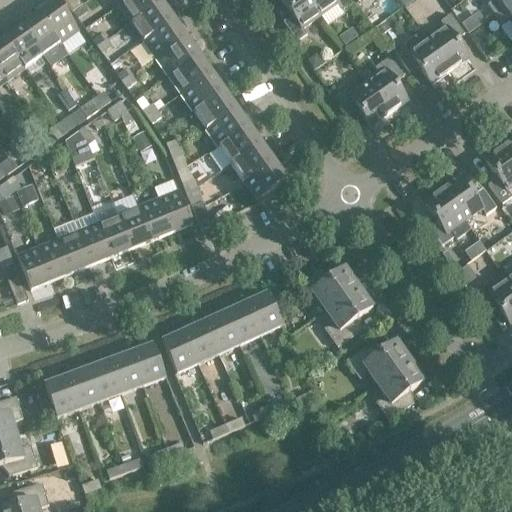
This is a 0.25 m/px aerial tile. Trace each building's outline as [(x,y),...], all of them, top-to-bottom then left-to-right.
[(82,7),(77,0),(62,0),(72,13),(82,7)] [(161,4),(157,0),(128,0),(118,7),(131,25),(161,4)] [(319,18),(306,0),(279,0),(292,18),(282,24),(296,44),(307,37),(302,30),(319,18)] [(306,0),(319,18),(337,6),(341,12),(351,5),(347,0),(306,0)] [(511,0),(493,0),(494,1),(487,7),(494,18),(511,4),(511,0)] [(57,3),(38,16),(59,46),(78,33),(57,3)] [(173,22),(161,4),(131,25),(143,43),(173,22)] [(511,4),(494,18),(501,28),(509,23),(511,26),(511,4)] [(82,7),(72,13),(77,21),(87,14),(82,7)] [(59,46),(38,16),(20,28),(42,58),(59,46)] [(444,30),(427,42),(449,74),(467,61),(454,43),(464,36),(450,17),(439,24),(444,30)] [(469,19),(461,25),(468,35),(476,29),(469,19)] [(186,39),(173,22),(143,43),(156,60),(186,39)] [(385,23),(375,30),(381,38),(390,31),(385,23)] [(485,26),(470,37),(476,45),(491,35),(485,26)] [(42,58),(20,28),(3,41),(24,71),(42,58)] [(352,30),(339,39),(345,47),(358,38),(352,30)] [(102,35),(92,42),(97,49),(106,42),(102,35)] [(198,57),(186,39),(156,60),(168,78),(198,57)] [(24,71),(3,41),(0,42),(0,74),(6,83),(24,71)] [(111,48),(106,42),(97,49),(101,55),(111,48)] [(449,74),(427,42),(409,54),(405,48),(395,55),(409,75),(418,68),(431,87),(449,74)] [(211,75),(198,57),(168,78),(181,96),(211,75)] [(312,57),(306,61),(313,71),(322,64),(318,58),(312,57)] [(383,73),(366,85),(388,116),(407,104),(394,85),(403,79),(389,59),(379,66),(383,73)] [(127,70),(117,77),(122,84),(131,77),(127,70)] [(223,93),(211,75),(181,96),(193,114),(223,93)] [(136,84),(131,77),(122,84),(126,91),(136,84)] [(388,116),(366,85),(349,97),(345,91),(334,98),(348,118),(357,111),(370,129),(388,116)] [(65,92),(56,98),(66,114),(75,107),(65,92)] [(103,93),(96,97),(103,107),(110,103),(103,93)] [(236,110),(223,93),(193,114),(206,131),(236,110)] [(103,107),(96,97),(90,102),(97,112),(103,107)] [(127,114),(120,104),(114,108),(121,118),(127,114)] [(152,106),(142,113),(147,119),(157,113),(152,106)] [(121,118),(114,108),(107,113),(114,123),(121,118)] [(248,128),(236,110),(206,131),(218,149),(248,128)] [(161,119),(157,113),(147,119),(151,126),(161,119)] [(68,118),(61,122),(68,132),(74,127),(68,118)] [(68,132),(61,122),(54,127),(61,137),(68,132)] [(260,145),(248,128),(218,149),(230,167),(260,145)] [(94,142),(85,129),(78,133),(87,147),(94,142)] [(87,147),(78,133),(64,143),(71,158),(87,147)] [(145,135),(134,142),(142,156),(153,150),(145,135)] [(32,142),(25,147),(32,157),(39,152),(32,142)] [(166,146),(166,147),(169,154),(180,149),(177,142),(166,146)] [(511,142),(502,149),(511,163),(511,142)] [(273,163),(260,145),(230,167),(243,184),(273,163)] [(32,157),(25,147),(19,152),(26,162),(32,157)] [(183,157),(180,149),(169,154),(172,161),(183,157)] [(511,189),(511,163),(502,149),(484,162),(497,180),(487,187),(501,206),(511,199),(507,193),(511,189)] [(56,164),(49,154),(42,158),(49,168),(56,164)] [(49,168),(42,158),(36,163),(43,173),(49,168)] [(286,182),(273,163),(243,184),(256,203),(286,182)] [(20,189),(13,179),(6,184),(13,193),(20,189)] [(460,179),(442,192),(464,224),(481,212),(485,218),(496,210),(482,191),(473,197),(460,179)] [(193,182),(182,187),(185,194),(196,190),(193,182)] [(13,193),(6,184),(0,188),(7,198),(13,193)] [(33,189),(18,196),(23,208),(38,202),(33,189)] [(199,197),(196,190),(185,194),(188,202),(199,197)] [(464,224),(442,192),(423,205),(436,223),(427,229),(441,249),(451,242),(447,236),(464,224)] [(192,227),(178,193),(157,201),(171,236),(192,227)] [(13,197),(0,203),(0,208),(3,215),(18,208),(13,197)] [(171,236),(157,201),(137,210),(151,244),(171,236)] [(202,205),(191,209),(201,233),(212,228),(202,205)] [(151,244),(137,210),(117,218),(131,252),(151,244)] [(131,252),(117,218),(97,226),(111,260),(131,252)] [(111,260),(97,226),(77,234),(91,268),(111,260)] [(91,268),(77,234),(57,242),(71,276),(91,268)] [(71,276),(57,242),(37,250),(51,284),(71,276)] [(0,260),(9,257),(6,249),(0,251),(0,260)] [(51,284),(37,250),(16,258),(30,292),(51,284)] [(12,264),(9,257),(0,260),(0,265),(1,269),(12,264)] [(468,266),(457,275),(465,287),(477,279),(468,266)] [(317,302),(325,314),(358,291),(355,287),(357,286),(351,276),(348,278),(343,270),(322,285),(316,275),(294,290),(308,309),(317,302)] [(28,304),(18,279),(7,283),(17,307),(28,304)] [(511,325),(511,291),(505,282),(488,295),(484,289),(474,296),(487,315),(497,309),(510,327),(511,325)] [(360,294),(358,291),(325,314),(333,325),(324,332),(337,350),(358,335),(351,325),(372,311),(367,304),(369,302),(362,293),(360,294)] [(266,297),(245,307),(260,339),(281,329),(266,297)] [(260,339),(245,307),(224,316),(239,348),(260,339)] [(239,348),(224,316),(203,326),(218,358),(239,348)] [(218,358),(203,326),(183,335),(197,367),(218,358)] [(197,367),(183,335),(161,345),(176,377),(197,367)] [(368,376),(376,387),(409,364),(407,360),(409,359),(402,349),(400,351),(395,344),(374,358),(367,348),(346,363),(359,382),(368,376)] [(152,348),(130,356),(142,389),(164,381),(152,348)] [(142,389),(130,356),(109,364),(121,397),(142,389)] [(121,397),(109,364),(87,372),(99,405),(121,397)] [(412,367),(409,364),(376,387),(384,398),(375,405),(388,423),(409,409),(402,399),(423,384),(418,377),(420,375),(414,366),(412,367)] [(99,405),(87,372),(66,380),(78,413),(99,405)] [(78,413),(66,380),(44,388),(56,421),(78,413)] [(293,402),(297,410),(313,403),(309,395),(293,402)] [(0,443),(15,438),(11,425),(22,422),(15,400),(0,404),(0,443)] [(46,402),(39,404),(43,417),(51,414),(46,402)] [(281,402),(265,409),(269,417),(285,410),(281,402)] [(269,417),(265,409),(249,416),(253,424),(269,417)] [(239,421),(223,428),(227,436),(243,429),(239,421)] [(227,436),(223,428),(207,435),(211,443),(227,436)] [(19,452),(15,438),(0,443),(0,468),(9,466),(12,478),(37,470),(30,448),(19,452)] [(180,446),(164,452),(167,460),(183,454),(180,446)] [(167,460),(164,452),(147,458),(150,466),(167,460)] [(138,462),(121,468),(124,476),(140,470),(138,462)] [(124,476),(121,468),(104,474),(107,482),(124,476)] [(82,497),(84,497),(99,491),(96,483),(79,489),(82,497)] [(0,511),(37,511),(38,511),(48,508),(42,486),(17,494),(20,505),(0,511)]
